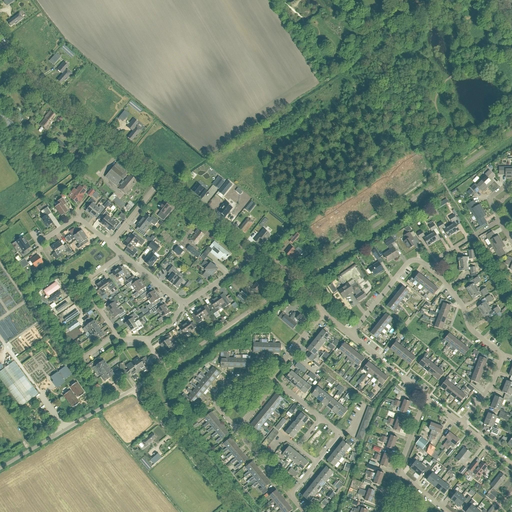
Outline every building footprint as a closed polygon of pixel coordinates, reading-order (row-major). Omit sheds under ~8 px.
[(15,24),(23,18),(19,13),(7,22),(10,26),(14,23),(15,24)] [(67,69),(66,70),(66,71),(65,70),(65,69),(68,66),(68,65),(67,66),(64,63),(65,63),(64,62),(57,69),(61,73),(63,74),(57,80),(61,84),(64,80),(65,81),(72,73),(67,69)] [(118,118),(122,122),(129,114),(124,110),(118,118)] [(52,122),(52,121),(56,116),(50,111),(44,118),(45,118),(39,125),(46,130),(52,122)] [(0,124),(5,129),(10,124),(0,115),(0,124)] [(133,119),(127,127),(131,131),(132,131),(127,137),(131,141),(134,137),(135,138),(142,130),(137,126),(136,127),(135,126),(138,123),(133,119)] [(53,144),(62,151),(66,146),(63,144),(57,139),(53,144)] [(116,186),(122,179),(120,178),(126,171),(116,163),(105,177),(116,186)] [(506,178),(511,177),(511,175),(511,168),(499,168),(499,175),(506,174),(506,178)] [(489,171),(480,180),(487,187),(492,183),(490,180),(494,176),(489,171)] [(119,184),(121,185),(118,189),(125,194),(133,184),(132,182),(135,179),(129,174),(124,182),(122,180),(119,184)] [(220,177),(213,185),(219,189),(225,182),(220,177)] [(483,191),(487,187),(480,180),(471,188),(476,193),(481,189),(483,191)] [(227,181),(219,192),(224,195),(232,185),(227,181)] [(197,184),(192,191),(202,199),(208,192),(197,184)] [(68,195),(71,197),(77,202),(80,199),(81,200),(82,199),(83,198),(83,196),(82,196),(86,191),(80,186),(76,191),(74,188),(68,195)] [(121,209),(125,205),(113,194),(109,198),(112,200),(113,200),(121,209)] [(89,206),(85,211),(89,215),(96,206),(94,205),(96,202),(91,198),(87,204),(89,206)] [(55,207),(61,215),(67,211),(63,206),(66,204),(62,199),(58,201),(60,204),(55,207)] [(468,205),(474,215),(483,210),(480,205),(477,207),(474,201),(468,205)] [(161,211),(158,216),(164,220),(170,213),(166,211),(170,206),(165,202),(163,204),(161,202),(158,206),(160,207),(159,209),(161,211)] [(219,212),(225,217),(233,208),(227,203),(224,205),(223,205),(220,208),(221,209),(219,212)] [(250,213),(253,208),(249,204),(245,209),(250,213)] [(96,206),(89,215),(93,218),(97,212),(100,214),(104,209),(100,205),(98,208),(96,206)] [(44,216),(41,219),(47,227),(52,223),(47,216),(51,214),(47,208),(43,210),(45,213),(43,214),(44,216)] [(481,226),(486,223),(483,217),(486,215),(483,210),(474,215),(476,219),(481,226)] [(105,227),(111,219),(109,217),(109,216),(110,215),(109,214),(106,211),(101,217),(104,219),(100,223),(105,227)] [(141,220),(149,226),(151,223),(155,226),(159,221),(153,216),(151,218),(146,215),(141,220)] [(453,224),(449,226),(454,234),(460,231),(454,221),(456,220),(457,220),(454,215),(449,218),(453,224)] [(245,233),(254,222),(248,218),(239,229),(245,233)] [(111,219),(105,227),(110,231),(113,226),(115,228),(120,222),(117,220),(115,219),(114,220),(114,221),(111,219)] [(144,232),(149,226),(141,220),(137,226),(141,230),(139,232),(144,236),(147,234),(144,232)] [(449,238),(454,234),(449,226),(446,228),(442,222),(438,225),(440,230),(443,228),(449,238)] [(432,232),(429,234),(434,243),(439,240),(434,230),(436,229),(433,224),(428,227),(432,232)] [(195,245),(204,234),(198,229),(195,233),(196,233),(190,240),(195,245)] [(254,241),(258,244),(261,240),(262,239),(265,242),(271,235),(264,229),(260,233),(258,236),(254,241)] [(68,242),(74,238),(76,240),(85,234),(82,230),(76,234),(74,231),(65,238),(68,242)] [(281,230),(276,236),(280,240),(286,234),(286,233),(281,230)] [(428,247),(434,243),(429,234),(425,237),(422,231),(417,234),(420,239),(422,237),(428,247)] [(484,234),(484,235),(485,237),(486,236),(491,244),(487,246),(489,249),(493,246),(501,241),(498,236),(495,238),(492,232),(490,233),(489,231),(484,234)] [(296,232),(288,240),(292,244),(299,235),(296,232)] [(409,250),(414,246),(411,241),(414,240),(409,232),(404,236),(407,240),(404,242),(409,250)] [(76,246),(78,249),(84,245),(82,243),(88,239),(85,234),(76,240),(79,245),(76,246)] [(128,239),(136,246),(138,243),(142,246),(146,241),(138,235),(136,238),(131,234),(129,237),(128,239)] [(21,249),(18,251),(23,257),(29,253),(27,249),(30,247),(25,240),(25,241),(22,237),(16,242),(21,249)] [(387,246),(395,242),(392,237),(384,242),(387,246)] [(133,249),(136,246),(128,239),(126,242),(125,241),(123,244),(128,247),(126,250),(131,254),(133,257),(137,252),(133,249)] [(55,244),(61,252),(63,251),(65,254),(67,252),(69,255),(72,253),(66,244),(63,246),(59,241),(55,244)] [(156,252),(160,247),(153,241),(149,246),(156,252)] [(227,259),(231,254),(215,241),(210,247),(213,249),(211,252),(218,258),(220,256),(222,258),(223,256),(227,259)] [(499,257),(505,254),(502,248),(505,247),(501,241),(493,246),(499,257)] [(54,252),(52,254),(56,260),(58,258),(57,255),(61,252),(55,244),(51,247),(54,252)] [(186,249),(198,258),(201,255),(190,245),(186,249)] [(178,246),(173,251),(179,256),(184,251),(178,246)] [(297,259),(301,254),(291,246),(286,252),(290,256),(291,255),(297,259)] [(371,251),(377,260),(381,257),(376,248),(375,249),(371,251)] [(394,259),(399,256),(394,248),(383,255),(388,262),(393,258),(394,259)] [(458,258),(458,265),(468,263),(468,259),(474,259),(473,250),(468,251),(469,257),(458,258)] [(151,267),(158,258),(152,253),(145,262),(151,267)] [(28,262),(30,264),(31,266),(33,264),(35,267),(43,262),(38,255),(31,260),(31,261),(28,262)] [(28,265),(24,259),(18,263),(22,269),(28,265)] [(201,265),(206,269),(207,271),(203,276),(207,280),(208,279),(211,275),(212,275),(217,269),(211,263),(210,264),(206,261),(205,260),(204,261),(201,265)] [(384,270),(380,264),(379,262),(378,262),(369,268),(369,269),(366,271),(368,274),(369,274),(371,273),(373,276),(379,272),(379,273),(384,270)] [(470,273),(476,272),(475,267),(469,268),(468,263),(458,265),(459,271),(470,270),(470,273)] [(337,277),(339,280),(343,284),(346,282),(343,277),(342,276),(357,266),(356,264),(341,274),(337,277)] [(168,281),(173,284),(181,274),(174,268),(171,265),(167,271),(170,274),(170,273),(173,275),(168,281)] [(116,269),(122,278),(125,275),(128,279),(127,280),(128,282),(135,277),(133,275),(131,276),(126,269),(123,271),(120,266),(116,269)] [(358,267),(356,268),(362,276),(360,277),(361,279),(363,278),(365,277),(358,267)] [(119,280),(122,278),(116,269),(112,272),(115,277),(113,279),(118,286),(121,284),(119,280)] [(408,280),(413,284),(415,281),(418,283),(419,284),(424,277),(419,273),(414,279),(413,279),(411,277),(408,280)] [(181,274),(173,284),(178,288),(182,283),(184,285),(184,286),(187,288),(190,283),(188,281),(187,282),(182,278),(184,276),(181,274)] [(424,277),(419,284),(418,283),(416,286),(418,288),(420,285),(423,287),(424,287),(429,281),(424,277)] [(466,289),(469,294),(478,289),(475,285),(481,281),(478,277),(473,280),(475,283),(466,289)] [(260,278),(254,286),(252,289),(257,293),(266,283),(260,278)] [(101,282),(107,290),(110,289),(112,292),(117,288),(112,282),(109,284),(106,279),(101,282)] [(132,286),(134,289),(143,283),(140,279),(135,283),(133,280),(126,285),(129,288),(132,286)] [(362,292),(356,283),(353,280),(349,283),(342,287),(343,288),(339,291),(343,298),(353,291),(356,296),(355,297),(359,302),(366,297),(363,291),(362,292)] [(429,281),(424,287),(423,287),(421,290),(423,292),(425,289),(428,291),(429,291),(434,285),(429,281)] [(105,292),(107,290),(101,282),(97,285),(100,289),(97,291),(102,297),(106,294),(105,292)] [(55,283),(44,291),(47,296),(48,295),(59,288),(55,283)] [(141,291),(146,287),(143,283),(134,289),(137,292),(133,295),(136,298),(143,293),(141,291)] [(426,294),(428,296),(430,293),(434,295),(439,289),(434,285),(429,291),(428,291),(425,294),(426,294)] [(399,292),(405,296),(404,297),(408,300),(409,298),(406,295),(409,291),(406,289),(403,287),(399,292)] [(478,289),(469,294),(473,299),(482,293),(484,296),(489,293),(485,288),(480,292),(478,289)] [(147,297),(149,300),(157,294),(154,290),(150,294),(148,291),(141,296),(143,300),(147,297)] [(48,299),(50,301),(53,299),(55,300),(57,299),(56,297),(60,294),(58,291),(48,299)] [(395,297),(401,301),(400,302),(404,305),(405,302),(402,300),(404,297),(405,296),(399,292),(395,297)] [(148,306),(150,309),(157,304),(155,302),(160,299),(157,294),(149,300),(151,304),(148,306)] [(237,297),(243,303),(246,299),(240,294),(237,297)] [(215,298),(222,308),(223,309),(231,304),(225,295),(221,298),(220,295),(215,298)] [(478,307),(481,312),(489,307),(487,304),(493,300),(490,295),(485,298),(487,301),(478,307)] [(391,301),(397,306),(397,307),(400,310),(401,308),(398,305),(400,302),(401,301),(395,297),(391,301)] [(107,307),(111,313),(119,308),(116,304),(118,303),(115,298),(109,302),(111,305),(107,307)] [(214,314),(219,310),(222,308),(215,298),(210,302),(212,304),(209,306),(208,306),(214,314)] [(443,305),(441,308),(442,308),(441,309),(449,312),(451,306),(444,303),(445,301),(441,299),(439,304),(443,305)] [(49,310),(51,308),(46,300),(43,302),(49,310)] [(56,309),(58,312),(69,304),(67,301),(56,309)] [(394,310),(397,307),(397,306),(391,301),(387,306),(393,311),(392,312),(396,315),(398,313),(394,310)] [(157,311),(159,314),(168,308),(165,304),(160,307),(158,305),(151,310),(154,313),(157,311)] [(198,310),(204,317),(206,316),(207,317),(212,314),(207,307),(205,309),(203,306),(198,310)] [(437,310),(436,313),(440,314),(439,315),(447,318),(449,312),(441,309),(442,308),(441,308),(438,307),(437,310)] [(489,307),(481,312),(485,318),(494,312),(496,314),(500,311),(497,307),(492,310),(489,307)] [(119,308),(111,313),(115,318),(118,316),(120,318),(126,314),(123,309),(121,310),(119,308)] [(158,320),(159,321),(157,323),(159,325),(161,324),(161,323),(168,318),(166,316),(171,312),(168,308),(159,314),(162,317),(158,320)] [(195,315),(193,317),(198,324),(202,321),(201,319),(204,317),(198,310),(194,313),(195,315)] [(63,319),(65,322),(77,314),(75,311),(63,319)] [(438,317),(437,320),(437,321),(444,324),(447,318),(439,315),(440,314),(436,313),(430,311),(429,314),(438,317)] [(281,319),(285,323),(293,329),(299,322),(302,324),(306,319),(300,314),(299,316),(295,312),(290,318),(285,315),(281,319)] [(125,324),(127,328),(136,322),(135,320),(137,318),(134,313),(128,317),(130,320),(125,324)] [(382,319),(389,324),(388,324),(391,327),(393,325),(390,322),(393,319),(386,314),(382,319)] [(442,330),(444,324),(437,321),(437,320),(431,318),(430,320),(436,323),(434,327),(442,330)] [(378,323),(385,329),(384,329),(387,332),(389,329),(386,327),(388,324),(389,324),(382,319),(378,323)] [(76,320),(70,325),(73,329),(79,324),(76,320)] [(89,323),(93,328),(97,325),(94,320),(89,323)] [(139,320),(127,328),(130,332),(136,328),(138,331),(144,327),(139,320)] [(184,324),(189,332),(194,329),(197,327),(193,322),(191,324),(189,321),(184,324)] [(85,333),(88,332),(93,328),(89,323),(84,327),(85,328),(82,329),(85,333)] [(374,328),(381,333),(380,334),(383,337),(385,334),(382,332),(384,329),(385,329),(378,323),(374,328)] [(185,335),(189,332),(184,324),(179,327),(181,330),(179,332),(180,334),(183,332),(185,335)] [(97,325),(93,328),(88,332),(91,337),(96,333),(101,330),(97,325)] [(378,337),(380,334),(381,333),(374,328),(370,333),(376,338),(376,339),(379,342),(381,339),(378,337)] [(327,340),(326,341),(331,345),(331,344),(335,347),(337,345),(333,342),(328,339),(331,335),(323,329),(319,334),(327,340)] [(96,333),(100,338),(104,335),(101,330),(96,333)] [(95,342),(100,338),(96,333),(91,337),(95,342)] [(446,341),(448,343),(449,344),(454,337),(449,333),(444,340),(443,339),(441,342),(443,344),(446,341)] [(160,345),(163,349),(172,343),(169,339),(171,337),(170,334),(164,338),(166,341),(160,345)] [(323,345),(326,341),(327,340),(319,334),(315,339),(323,345)] [(454,337),(449,344),(448,343),(446,346),(448,348),(450,345),(453,347),(454,348),(459,341),(454,337)] [(390,349),(395,353),(400,346),(400,345),(397,343),(399,340),(397,338),(395,342),(390,349)] [(319,350),(323,345),(315,339),(311,344),(319,350)] [(459,341),(454,348),(453,347),(451,350),(453,352),(455,349),(458,351),(459,352),(464,345),(459,341)] [(400,346),(395,353),(400,357),(406,350),(405,349),(402,347),(404,344),(402,342),(400,345),(400,346)] [(172,343),(163,349),(166,353),(172,350),(173,352),(179,348),(176,343),(173,345),(172,343)] [(342,358),(345,355),(344,354),(350,347),(345,343),(343,345),(339,350),(343,353),(340,356),(342,358)] [(307,349),(315,355),(317,357),(319,355),(316,353),(319,350),(311,344),(307,349)] [(459,352),(458,351),(456,354),(458,356),(460,353),(464,356),(469,349),(464,345),(459,352)] [(406,350),(400,357),(405,361),(411,354),(410,353),(407,351),(409,348),(407,346),(405,349),(406,350)] [(344,354),(345,355),(348,357),(345,360),(347,362),(350,359),(349,358),(355,351),(350,347),(344,354)] [(411,354),(405,361),(410,365),(416,358),(412,355),(414,352),(412,350),(410,353),(411,354)] [(349,358),(350,359),(353,361),(350,364),(352,366),(355,363),(354,362),(360,355),(355,351),(349,358)] [(418,364),(424,368),(429,361),(428,360),(425,358),(428,355),(426,354),(423,357),(422,356),(419,361),(420,362),(418,364)] [(228,358),(228,368),(235,368),(235,358),(234,358),(229,358),(229,355),(227,355),(227,358),(228,358)] [(354,362),(355,363),(358,365),(355,368),(357,370),(360,366),(359,366),(365,359),(360,355),(354,362)] [(479,358),(478,362),(478,363),(485,366),(487,360),(480,357),(481,356),(478,355),(477,355),(476,357),(479,358)] [(132,361),(136,366),(145,360),(146,360),(147,359),(146,357),(144,358),(141,360),(139,357),(132,361)] [(429,361),(424,368),(428,372),(434,365),(433,364),(430,362),(433,359),(431,357),(428,360),(429,361)] [(102,368),(107,365),(104,360),(99,363),(102,368)] [(145,360),(136,366),(140,372),(144,368),(146,371),(150,368),(148,365),(146,367),(144,364),(147,362),(147,361),(146,360),(145,360)] [(477,364),(476,368),(475,369),(483,371),(485,366),(478,363),(478,362),(475,360),(474,363),(477,364)] [(38,394),(14,361),(0,371),(0,379),(20,407),(38,394)] [(123,372),(124,375),(128,372),(130,371),(136,366),(132,361),(126,366),(129,369),(126,370),(126,371),(125,371),(123,372)] [(434,365),(428,372),(433,376),(439,369),(438,368),(435,366),(438,363),(436,361),(433,364),(434,365)] [(363,369),(367,372),(364,375),(363,375),(359,379),(362,382),(366,377),(369,374),(368,373),(374,366),(369,362),(363,369)] [(96,373),(98,371),(102,368),(99,363),(92,368),(96,373)] [(106,373),(111,370),(107,365),(102,368),(98,371),(101,376),(106,373)] [(439,369),(433,376),(438,380),(444,373),(440,370),(443,367),(442,367),(441,365),(438,368),(439,369)] [(130,377),(129,375),(132,373),(134,376),(140,372),(136,366),(130,371),(128,372),(124,375),(127,379),(130,377)] [(368,373),(369,374),(372,376),(369,379),(371,381),(374,378),(373,377),(379,370),(374,366),(368,373)] [(203,370),(208,373),(209,373),(216,379),(220,374),(213,367),(209,372),(209,371),(205,367),(203,370)] [(475,370),(473,374),(474,374),(473,375),(481,377),(483,371),(475,369),(476,368),(473,367),(472,369),(475,370)] [(106,373),(109,378),(114,375),(111,370),(106,373)] [(291,382),(297,375),(296,375),(299,371),(297,370),(294,373),(292,371),(286,378),(291,382)] [(371,381),(374,383),(376,385),(378,382),(377,381),(383,374),(379,370),(373,377),(374,378),(371,381)] [(62,372),(52,379),(56,384),(66,378),(62,372)] [(478,383),(481,377),(473,375),(474,374),(473,374),(470,372),(469,375),(473,376),(471,381),(478,383)] [(105,381),(109,378),(106,373),(101,376),(105,381)] [(199,375),(204,378),(212,384),(216,379),(209,373),(208,373),(205,377),(204,376),(205,376),(201,373),(199,375)] [(377,381),(378,382),(381,384),(379,387),(381,389),(384,385),(383,385),(388,378),(383,374),(377,381)] [(296,386),(301,379),(297,375),(291,382),(296,386)] [(440,387),(446,391),(451,384),(450,383),(447,381),(450,378),(448,376),(445,379),(446,380),(440,387)] [(195,380),(200,383),(207,389),(212,384),(204,378),(201,382),(200,381),(201,381),(197,378),(195,380)] [(300,390),(306,383),(301,379),(296,386),(300,390)] [(451,384),(446,391),(450,395),(456,388),(455,387),(452,384),(455,382),(453,380),(450,383),(451,384)] [(64,396),(72,407),(79,402),(76,398),(77,397),(84,392),(77,382),(70,387),(76,395),(75,396),(71,391),(64,396)] [(191,385),(195,389),(196,388),(203,394),(207,389),(200,383),(197,387),(196,387),(196,386),(192,383),(191,385)] [(306,383),(300,390),(305,394),(311,387),(306,383)] [(456,388),(450,395),(455,399),(461,392),(460,391),(457,388),(460,385),(458,384),(455,387),(456,388)] [(317,398),(323,390),(318,386),(312,394),(317,398)] [(502,392),(505,393),(511,396),(511,393),(511,389),(504,387),(502,392)] [(187,390),(191,394),(191,393),(199,399),(203,394),(196,388),(195,389),(192,392),(192,391),(188,388),(187,390)] [(461,392),(455,399),(460,403),(465,397),(466,396),(462,393),(465,390),(463,388),(460,391),(461,392)] [(322,402),(328,394),(323,390),(317,398),(322,402)] [(194,405),(199,399),(191,393),(191,394),(188,398),(187,397),(188,396),(184,393),(182,395),(187,399),(187,398),(194,405)] [(272,399),(280,405),(280,404),(283,400),(283,401),(287,405),(289,403),(284,399),(283,399),(276,393),(272,399)] [(327,406),(333,398),(328,394),(322,402),(327,406)] [(504,400),(495,396),(493,402),(502,405),(504,400)] [(332,410),(338,402),(333,398),(327,406),(332,410)] [(268,404),(276,410),(276,409),(278,406),(279,406),(279,407),(283,410),(285,408),(280,404),(280,405),(272,399),(268,404)] [(395,400),(394,403),(409,408),(411,402),(405,400),(404,403),(395,400)] [(337,414),(343,406),(338,402),(332,410),(337,414)] [(392,402),(390,406),(393,407),(393,406),(395,406),(402,409),(400,412),(406,414),(409,408),(394,403),(392,402)] [(499,411),(502,405),(493,402),(491,407),(499,411)] [(263,409),(271,416),(272,415),(271,414),(274,411),(275,411),(275,412),(279,415),(280,413),(276,410),(268,404),(263,409)] [(343,406),(337,414),(342,418),(348,410),(343,406)] [(259,414),(267,421),(268,420),(267,420),(270,416),(271,417),(270,417),(274,420),(276,418),(272,415),(271,416),(263,409),(259,414)] [(208,422),(207,423),(203,426),(205,428),(209,424),(209,423),(216,417),(212,412),(204,418),(208,422)] [(297,417),(305,424),(309,419),(301,413),(297,417)] [(488,413),(486,418),(495,422),(498,423),(500,418),(508,421),(509,418),(505,416),(499,414),(498,417),(488,413)] [(255,419),(263,426),(263,425),(266,422),(270,425),(272,423),(268,420),(267,421),(259,414),(255,419)] [(209,423),(209,424),(212,427),(212,428),(211,428),(207,431),(209,433),(213,429),(220,422),(216,417),(209,423)] [(301,429),(305,424),(297,417),(293,422),(301,429)] [(388,421),(402,426),(404,420),(398,418),(397,421),(389,418),(388,421)] [(484,424),(491,427),(490,430),(492,431),(491,433),(497,436),(499,430),(495,429),(496,426),(494,426),(495,422),(486,418),(484,424)] [(258,431),(262,427),(266,431),(267,429),(263,425),(263,426),(255,419),(251,425),(258,431)] [(383,422),(395,427),(394,430),(399,433),(402,426),(388,421),(384,419),(383,422)] [(216,433),(212,436),(213,438),(218,434),(217,434),(225,427),(220,422),(213,429),(216,433)] [(289,427),(297,433),(301,429),(293,422),(289,427)] [(432,430),(431,433),(429,438),(432,439),(437,425),(431,422),(429,429),(432,430)] [(437,425),(432,439),(435,440),(438,432),(441,433),(443,427),(437,425)] [(221,438),(220,438),(216,441),(217,443),(222,439),(221,439),(229,433),(225,427),(217,434),(218,434),(221,438)] [(293,439),(297,433),(289,427),(285,432),(293,439)] [(448,440),(443,446),(445,448),(451,442),(455,436),(449,432),(445,437),(448,440)] [(156,437),(153,433),(149,436),(141,442),(145,447),(156,437)] [(381,439),(395,444),(398,438),(391,435),(390,439),(382,436),(381,439)] [(451,442),(445,448),(448,450),(451,446),(453,448),(456,446),(460,440),(455,436),(451,442)] [(223,444),(227,448),(226,449),(222,452),(224,454),(229,450),(228,449),(235,443),(230,438),(223,444)] [(352,446),(355,443),(348,438),(346,441),(352,446)] [(421,438),(417,443),(424,448),(427,443),(421,438)] [(393,451),(395,444),(381,439),(380,441),(388,444),(387,448),(393,451)] [(339,446),(347,452),(351,447),(343,441),(339,446)] [(231,453),(231,454),(230,454),(226,457),(228,459),(233,455),(232,454),(239,448),(235,443),(228,449),(229,450),(231,453)] [(430,444),(427,453),(431,456),(436,448),(430,444)] [(283,453),(283,454),(282,455),(283,456),(284,455),(288,457),(294,450),(289,446),(283,453)] [(343,457),(344,458),(346,456),(344,455),(347,452),(339,446),(335,451),(343,457)] [(232,454),(233,455),(235,458),(236,458),(235,459),(231,462),(232,464),(237,460),(236,459),(243,454),(239,448),(232,454)] [(464,465),(466,462),(465,462),(471,453),(464,448),(456,458),(464,465)] [(294,450),(288,457),(288,458),(287,459),(289,461),(290,459),(293,461),(299,454),(294,450)] [(339,462),(343,457),(335,451),(331,456),(339,462)] [(162,457),(158,454),(151,460),(154,464),(162,457)] [(236,459),(237,460),(240,463),(240,464),(239,464),(235,467),(237,469),(242,465),(241,465),(248,459),(243,454),(236,459)] [(299,454),(293,461),(297,465),(304,458),(299,454)] [(382,459),(389,462),(391,456),(385,454),(382,459)] [(335,467),(339,462),(331,456),(327,461),(335,467)] [(386,468),(389,462),(382,459),(380,458),(375,456),(374,459),(381,462),(380,466),(386,468)] [(414,463),(410,469),(415,473),(422,464),(417,460),(419,458),(417,456),(412,462),(414,463)] [(304,458),(297,465),(302,469),(309,462),(304,458)] [(249,472),(248,472),(244,475),(246,477),(251,474),(250,473),(257,467),(253,462),(246,468),(249,472)] [(475,462),(469,469),(478,476),(476,479),(475,478),(475,479),(478,481),(480,478),(479,477),(483,472),(483,473),(484,473),(485,473),(486,473),(487,471),(487,470),(487,469),(486,469),(487,466),(488,465),(487,464),(486,463),(485,463),(485,464),(484,464),(482,462),(479,465),(478,464),(475,462)] [(422,464),(415,473),(419,476),(424,470),(427,472),(431,467),(428,465),(427,466),(422,463),(422,464)] [(322,471),(330,477),(334,472),(326,466),(322,471)] [(253,477),(253,478),(252,477),(248,480),(250,482),(255,478),(254,478),(261,472),(257,467),(250,473),(251,474),(253,477)] [(326,482),(330,477),(322,471),(318,476),(326,482)] [(368,475),(382,480),(384,473),(378,471),(377,474),(369,471),(368,475)] [(258,482),(257,483),(257,482),(253,486),(254,488),(259,484),(259,483),(266,478),(261,472),(254,478),(255,478),(258,482)] [(433,472),(427,481),(431,484),(437,477),(437,476),(433,472)] [(490,486),(492,488),(486,496),(492,501),(498,494),(495,491),(506,478),(500,473),(490,486)] [(380,486),(382,480),(368,475),(367,477),(375,480),(373,483),(380,486)] [(322,487),(324,490),(326,487),(323,485),(326,482),(318,476),(314,481),(322,487)] [(437,477),(431,484),(435,488),(441,480),(437,477)] [(262,488),(261,488),(259,489),(263,494),(268,490),(265,487),(270,483),(266,478),(259,483),(259,484),(262,488)] [(441,480),(435,488),(439,491),(445,484),(441,480)] [(310,486),(318,492),(322,487),(314,481),(310,486)] [(445,484),(439,491),(444,494),(450,486),(446,483),(445,484)] [(314,497),(318,492),(310,486),(306,491),(314,497)] [(456,493),(451,500),(455,504),(462,496),(462,495),(458,491),(460,489),(457,487),(454,491),(456,493)] [(271,504),(274,502),(273,501),(280,495),(276,490),(269,496),(272,500),(269,502),(271,504)] [(310,502),(314,497),(306,491),(302,496),(310,502)] [(371,502),(373,497),(359,491),(358,494),(366,497),(365,500),(371,502)] [(275,509),(278,507),(277,506),(285,500),(280,495),(273,501),(274,502),(276,505),(273,507),(275,509)] [(462,496),(455,504),(460,507),(465,501),(467,503),(471,498),(469,496),(466,499),(462,496)] [(277,511),(281,511),(282,511),(281,511),(289,505),(285,500),(277,506),(278,507),(280,510),(277,511)]
